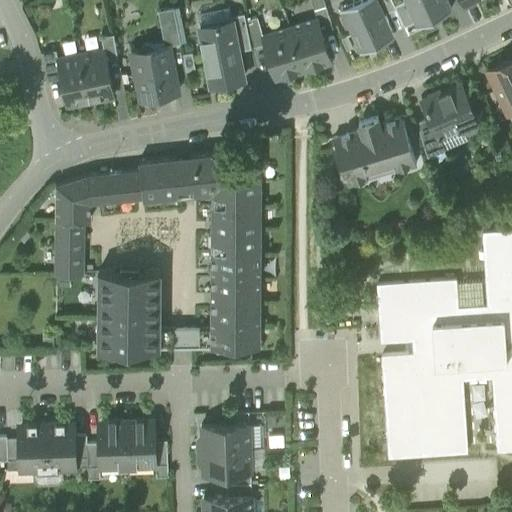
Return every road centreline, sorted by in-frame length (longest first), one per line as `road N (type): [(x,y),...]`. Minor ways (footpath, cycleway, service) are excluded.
road 1 (residential): [(511,25),(362,90),(59,153)]
road 2 (residential): [(0,391),(178,387)]
road 3 (unclassified): [(59,153),(1,0)]
road 4 (residential): [(327,377),(332,511)]
road 5 (residential): [(178,387),(183,511)]
